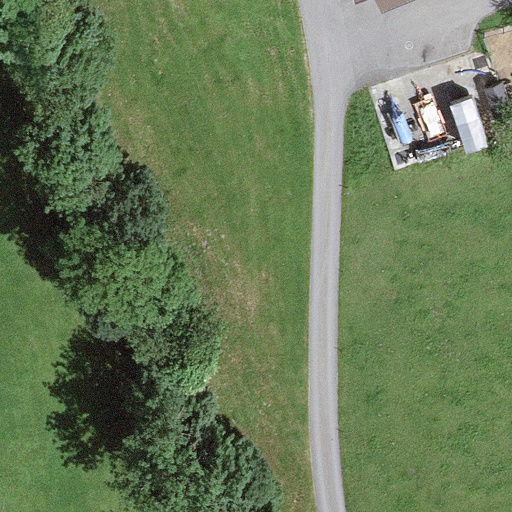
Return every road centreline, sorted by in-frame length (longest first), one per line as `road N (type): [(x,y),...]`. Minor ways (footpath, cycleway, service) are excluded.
road 1 (track): [(330,511),(326,55),(313,0)]
road 2 (track): [(326,55),(477,0)]
